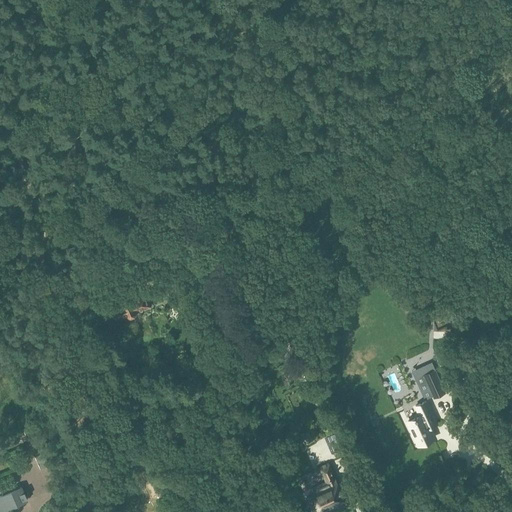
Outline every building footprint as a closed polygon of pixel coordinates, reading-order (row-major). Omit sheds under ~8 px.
[(165,276),(180,307),(191,301),(180,278),(180,279),(178,275),(182,273),(180,270),(179,270),(178,268),(168,272),(169,274),(165,276)] [(340,272),(331,276),(336,288),(345,284),(340,272)] [(110,309),(115,321),(128,315),(131,316),(135,315),(135,312),(150,306),(145,294),(110,309)] [(289,357),(292,364),(301,361),(297,354),(289,357)] [(434,397),(445,392),(435,369),(416,378),(425,399),(433,395),(434,397)] [(436,424),(426,401),(416,406),(420,416),(408,421),(418,443),(433,436),(429,427),(436,424)] [(42,450),(34,453),(41,468),(49,464),(42,450)] [(321,468),(327,482),(302,493),(310,511),(314,511),(316,511),(324,508),(326,511),(346,503),(329,464),(321,468)] [(153,466),(141,472),(152,498),(165,492),(153,466)] [(278,491),(278,490),(273,479),(272,479),(270,474),(264,476),(267,482),(272,494),(276,498),(280,496),(278,491)] [(273,479),(278,490),(282,489),(277,477),(273,479)] [(27,500),(21,487),(0,496),(0,511),(2,511),(27,500)]
